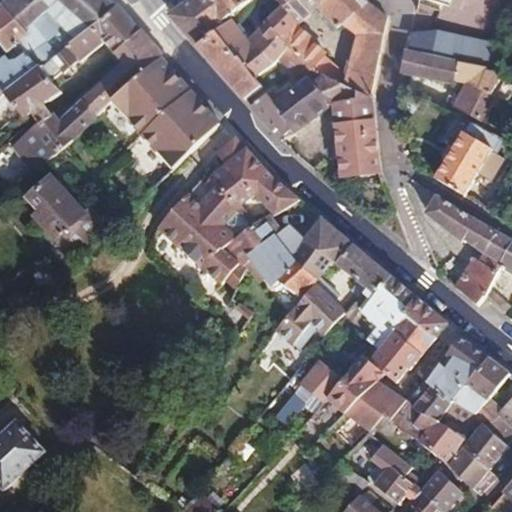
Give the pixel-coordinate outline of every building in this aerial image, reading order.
[(57,0),(87,28),(113,8),(103,0),(9,0),(2,6),(26,34),(14,46),(21,55),(26,51),(29,55),(38,69),(42,66),(44,69),(54,58),(52,55),(55,53),(45,40),(30,22),(55,0),(57,0)] [(73,39),(87,28),(57,0),(55,0),(30,22),(45,40),(61,28),(73,39)] [(182,33),(196,49),(213,34),(229,21),(227,19),(250,0),(192,0),(169,17),(171,21),(182,33)] [(359,93),(373,99),(388,19),(364,0),(275,0),(281,7),(297,25),(315,7),(335,28),(341,23),(358,37),(350,80),(348,89),(359,93)] [(113,54),(139,31),(117,5),(113,8),(87,28),(73,39),(70,41),(65,45),(79,63),(104,43),(113,54)] [(26,34),(2,6),(0,7),(0,39),(9,50),(14,46),(26,34)] [(229,21),(213,34),(254,79),(274,63),(277,59),(285,49),(280,43),(280,41),(295,27),(297,25),(281,7),(265,23),(266,24),(250,40),(248,39),(250,36),(242,29),(241,30),(230,19),(229,21)] [(280,43),(285,49),(286,47),(322,78),(338,85),(342,73),(321,55),(322,53),(309,41),(310,39),(295,27),(280,41),(280,43)] [(158,59),(161,56),(139,31),(113,54),(122,64),(59,121),(52,113),(51,114),(39,124),(16,143),(26,156),(29,157),(39,169),(54,155),(56,157),(97,119),(96,118),(112,103),(155,62),(158,59)] [(467,65),(469,65),(474,41),(436,32),(430,57),(467,65)] [(196,49),(246,102),(262,87),(254,79),(213,34),(196,49)] [(64,46),(65,45),(70,41),(67,37),(61,42),(64,46)] [(53,83),(79,63),(65,45),(64,46),(55,53),(52,55),(54,58),(44,69),(42,66),(38,69),(4,94),(6,96),(23,119),(31,114),(43,106),(62,93),(53,83)] [(328,106),(333,105),(357,100),(359,93),(348,89),(338,85),(322,78),(286,47),(285,49),(277,59),(303,79),(274,103),(295,132),(316,120),(315,117),(328,106)] [(408,52),(403,72),(455,83),(457,71),(465,73),(467,65),(430,57),(408,52)] [(0,93),(3,98),(6,96),(4,94),(38,69),(29,55),(22,59),(20,56),(13,62),(9,56),(0,62),(0,93)] [(215,129),(219,126),(158,59),(155,62),(215,129)] [(172,172),(215,129),(155,62),(112,103),(172,172)] [(482,119),(504,73),(475,67),(457,105),(482,119)] [(348,89),(350,80),(342,73),(338,85),(348,89)] [(399,87),(398,106),(416,114),(424,98),(399,87)] [(342,178),(380,173),(373,99),(359,93),(357,100),(333,105),(342,178)] [(252,108),(284,143),(295,132),(274,103),(268,94),(252,108)] [(31,114),(39,124),(51,114),(43,106),(31,114)] [(490,149),(498,137),(471,122),(436,180),(463,196),(492,150),(490,149)] [(228,164),(246,150),(234,138),(219,155),(228,164)] [(239,208),(273,180),(246,150),(228,164),(210,179),(213,182),(239,208)] [(29,198),(40,210),(38,216),(39,220),(41,222),(45,223),(51,222),(64,236),(83,216),(49,178),(29,198)] [(270,221),(300,201),(273,180),(239,208),(213,182),(209,187),(173,227),(193,246),(190,250),(212,269),(238,288),(247,271),(244,268),(225,251),(226,249),(266,217),(270,221)] [(234,296),(238,288),(212,269),(190,250),(169,231),(173,227),(209,187),(201,181),(159,228),(180,247),(162,267),(187,289),(204,270),(234,296)] [(501,265),(511,240),(511,239),(439,197),(428,214),(466,241),(467,239),(479,250),(493,260),(489,269),(475,260),(455,289),(478,308),(485,298),(501,265)] [(38,216),(40,210),(32,217),(66,254),(100,224),(88,210),(83,216),(64,236),(51,222),(45,223),(41,222),(39,220),(38,216)] [(378,226),(385,219),(378,213),(371,221),(378,226)] [(275,241),(281,235),(270,221),(266,217),(226,249),(225,251),(244,268),(252,260),(250,257),(272,238),(275,241)] [(403,315),(413,296),(321,219),(305,240),(330,260),(358,283),(367,290),(370,293),(359,308),(360,312),(377,327),(367,342),(372,348),(363,359),(370,364),(394,333),(406,317),(403,315)] [(193,246),(173,227),(169,231),(190,250),(193,246)] [(290,260),(305,240),(289,227),(281,235),(275,241),(272,238),(250,257),(252,260),(273,288),(280,284),(305,298),(312,285),(314,280),(290,260)] [(330,260),(305,240),(290,260),(314,280),(330,260)] [(511,240),(501,265),(511,272),(511,240)] [(511,302),(511,272),(501,265),(485,298),(504,315),(511,302)] [(367,290),(358,283),(351,291),(360,298),(367,290)] [(319,292),(312,285),(305,298),(302,303),(300,302),(277,330),(293,345),(296,343),(300,347),(307,339),(303,335),(312,325),(327,338),(345,316),(337,309),(343,303),(324,285),(319,292)] [(435,340),(446,325),(444,322),(413,296),(403,315),(406,317),(435,340)] [(422,356),(435,340),(406,317),(394,333),(422,356)] [(272,336),(277,330),(273,326),(268,332),(272,336)] [(443,344),(452,350),(461,338),(452,331),(443,344)] [(409,372),(422,356),(394,333),(370,364),(383,375),(396,385),(407,370),(409,372)] [(363,359),(339,338),(317,364),(328,374),(311,394),(322,404),(342,381),(363,359)] [(461,338),(452,350),(448,355),(453,359),(446,370),(441,366),(428,385),(431,387),(452,405),(455,402),(489,359),(461,338)] [(448,355),(452,350),(443,344),(433,358),(442,365),(448,355)] [(441,366),(442,365),(433,358),(432,357),(419,376),(428,385),(441,366)] [(376,382),(383,375),(370,364),(363,359),(342,381),(348,386),(345,390),(361,401),(379,384),(376,382)] [(510,375),(489,359),(455,402),(475,416),(510,375)] [(442,417),(452,405),(431,387),(415,409),(379,384),(361,401),(348,414),(372,433),(374,431),(387,418),(408,434),(419,443),(435,421),(438,422),(442,417)] [(292,391),(283,418),(299,423),(308,396),(292,391)] [(511,400),(486,428),(504,444),(508,439),(505,436),(511,427),(511,400)] [(448,422),(442,417),(438,422),(444,427),(448,422)] [(399,446),(408,434),(387,418),(374,431),(399,446)] [(466,448),(469,445),(444,427),(438,422),(435,421),(419,443),(451,467),(466,448)] [(0,487),(3,491),(43,455),(17,424),(0,439),(0,487)] [(504,444),(486,428),(484,426),(469,445),(466,448),(490,470),(508,448),(504,444)] [(414,487),(419,481),(410,472),(413,468),(387,447),(374,462),(380,466),(384,462),(414,487)] [(490,470),(466,448),(451,467),(474,490),(490,470)] [(398,505),(414,487),(384,462),(380,466),(366,481),(371,484),(398,505)] [(341,463),(328,476),(335,482),(351,496),(371,484),(366,481),(341,463)] [(145,485),(153,472),(142,464),(133,477),(145,485)] [(498,478),(490,470),(474,490),(481,497),(498,478)] [(422,493),(442,511),(447,511),(454,504),(463,494),(440,473),(422,493)] [(328,476),(324,480),(331,486),(335,482),(328,476)] [(181,511),(182,511),(188,505),(181,500),(179,502),(166,492),(162,498),(181,511)] [(442,511),(422,493),(410,506),(417,511),(442,511)] [(454,504),(460,509),(468,499),(463,494),(454,504)] [(376,511),(360,497),(346,511),(376,511)] [(215,511),(198,499),(188,511),(215,511)]
